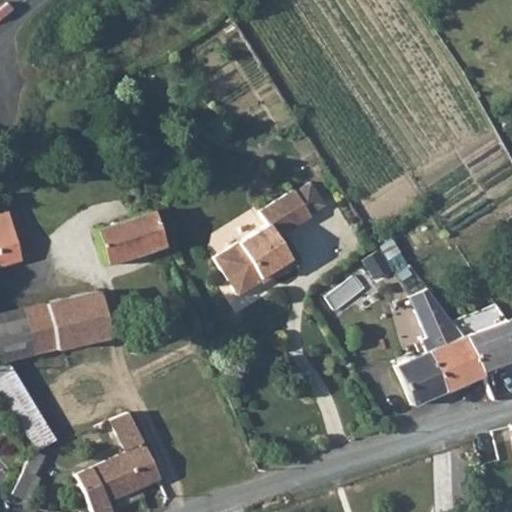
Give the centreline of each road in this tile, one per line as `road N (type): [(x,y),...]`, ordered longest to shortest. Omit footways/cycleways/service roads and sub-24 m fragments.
road 1 (unclassified): [(191,511),(511,404)]
road 2 (unknown): [(26,235),(105,293),(185,511)]
road 3 (unclassified): [(0,107),(34,265)]
